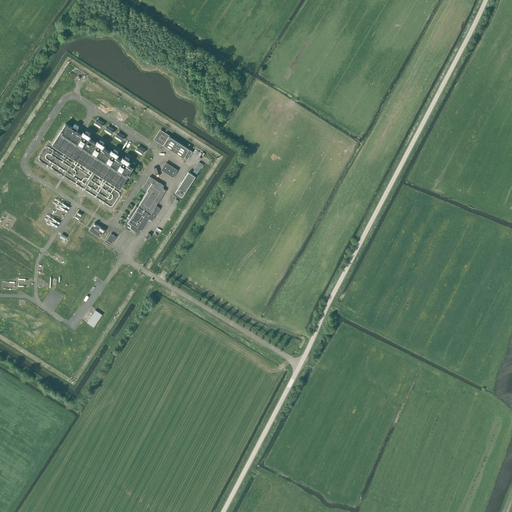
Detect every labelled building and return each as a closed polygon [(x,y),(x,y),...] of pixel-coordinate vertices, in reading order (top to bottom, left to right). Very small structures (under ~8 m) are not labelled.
[(98,118),(94,123),(101,128),(104,122),(98,118)] [(72,128),(72,127),(65,123),(52,144),(120,188),(133,167),(127,163),(129,161),(128,160),(129,159),(125,156),(125,158),(124,157),(122,160),(116,156),(118,153),(117,153),(118,152),(114,149),(113,150),(111,153),(102,147),(104,144),(103,144),(104,142),(100,140),(99,141),(97,144),(88,138),(90,135),(89,135),(90,133),(86,131),(85,132),(84,132),(83,135),(76,130),(79,126),(75,124),(72,128)] [(111,134),(115,129),(108,125),(105,130),(111,134)] [(189,149),(169,136),(169,135),(160,129),(154,139),(163,145),(163,144),(187,160),(192,152),(189,149)] [(118,131),(114,137),(121,142),(125,136),(118,131)] [(139,145),(135,150),(141,155),(146,149),(139,145)] [(54,168),(64,173),(68,165),(65,163),(67,160),(52,153),(49,160),(56,164),(54,168)] [(198,172),(204,163),(199,160),(193,170),(198,172)] [(173,177),(177,170),(166,162),(161,169),(173,177)] [(182,197),(195,176),(188,172),(175,192),(182,197)] [(160,208),(156,205),(166,190),(163,188),(164,188),(163,185),(159,183),(150,176),(142,188),(147,192),(137,206),(136,205),(124,223),(138,232),(148,218),(152,220),(160,208)] [(5,212),(0,223),(0,225),(7,228),(8,225),(7,224),(9,220),(9,221),(12,216),(5,212)] [(78,220),(82,215),(77,212),(73,218),(78,220)] [(100,237),(105,229),(94,222),(89,230),(100,237)] [(111,243),(116,237),(111,233),(106,240),(111,243)] [(7,287),(7,285),(14,288),(16,283),(6,280),(3,286),(7,287)] [(102,315),(95,310),(86,322),(93,327),(102,315)]
